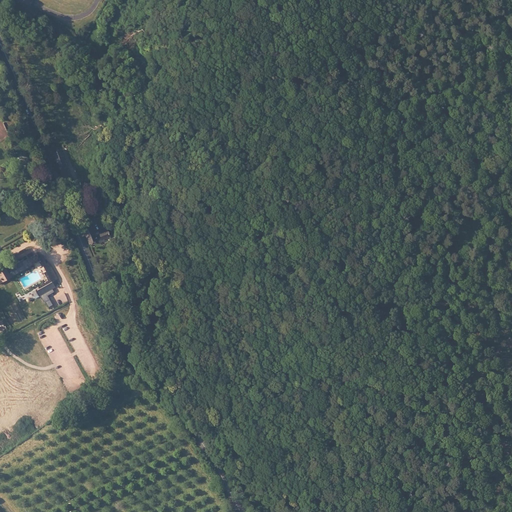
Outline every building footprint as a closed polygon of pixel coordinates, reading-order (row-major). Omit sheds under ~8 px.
[(57,155),(51,157),(58,176),(64,173),(57,155)] [(86,222),(79,226),(84,238),(92,235),(91,234),(96,232),(96,234),(104,230),(102,225),(98,226),(97,225),(93,226),(94,228),(90,230),(86,222)] [(3,266),(0,267),(0,280),(35,259),(33,255),(32,253),(5,269),(3,266)] [(36,253),(33,255),(35,259),(38,265),(41,263),(36,253)] [(43,262),(41,263),(38,265),(48,281),(52,279),(43,262)] [(51,286),(48,281),(32,290),(35,295),(51,286)] [(35,295),(32,290),(28,292),(32,299),(36,297),(35,295)]
